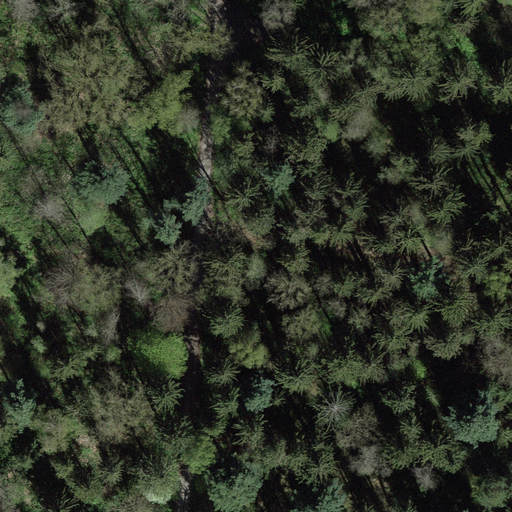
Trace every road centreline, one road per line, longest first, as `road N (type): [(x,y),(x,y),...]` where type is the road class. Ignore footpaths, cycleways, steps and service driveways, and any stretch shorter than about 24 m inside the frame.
road 1 (track): [(180,511),(210,0)]
road 2 (track): [(511,49),(210,18)]
